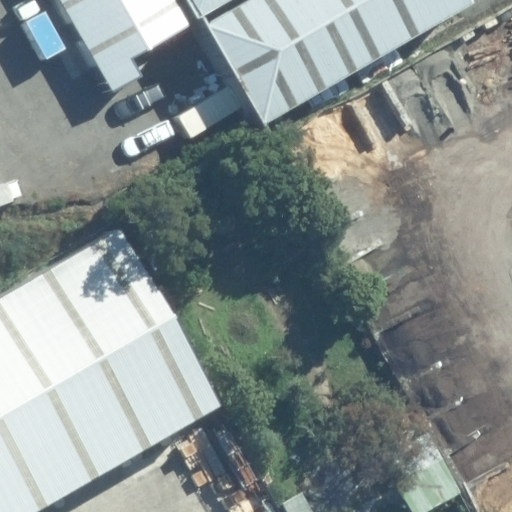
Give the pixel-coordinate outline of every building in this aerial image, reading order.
[(184,29),(166,0),(46,0),(102,95),(156,63),(148,50),(184,29)] [(198,0),(206,13),(229,0),(198,0)] [(229,0),(206,13),(267,119),(474,0),(229,0)] [(0,292),(0,511),(21,511),(204,412),(106,234),(0,292)] [(358,478),(321,493),(328,511),(354,511),(369,506),(358,478)]
